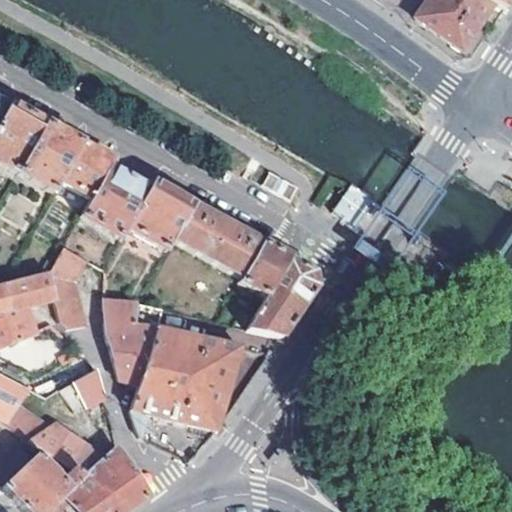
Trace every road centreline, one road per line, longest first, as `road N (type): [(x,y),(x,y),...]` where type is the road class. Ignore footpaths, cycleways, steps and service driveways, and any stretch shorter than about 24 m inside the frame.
road 1 (residential): [(362,277),(0,68)]
road 2 (track): [(231,0),(449,142)]
road 3 (secondary): [(476,105),(362,277)]
road 4 (tertiary): [(322,0),(476,105)]
road 5 (secondary): [(298,374),(239,446),(224,496)]
road 6 (secondary): [(318,507),(300,428),(298,374)]
